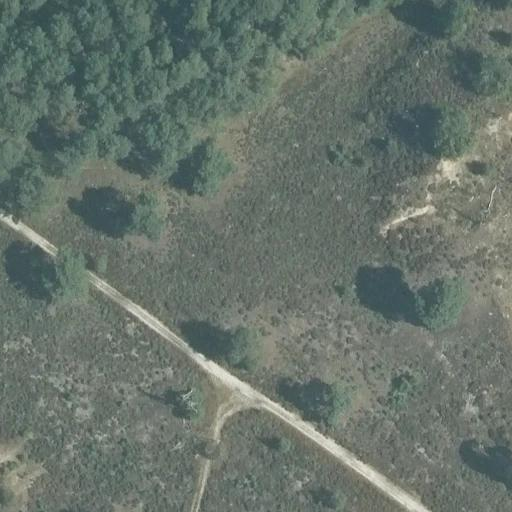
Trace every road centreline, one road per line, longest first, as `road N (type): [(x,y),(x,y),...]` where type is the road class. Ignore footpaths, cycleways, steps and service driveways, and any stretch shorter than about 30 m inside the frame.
road 1 (track): [(417,511),(0,214)]
road 2 (track): [(194,511),(218,419),(238,387)]
